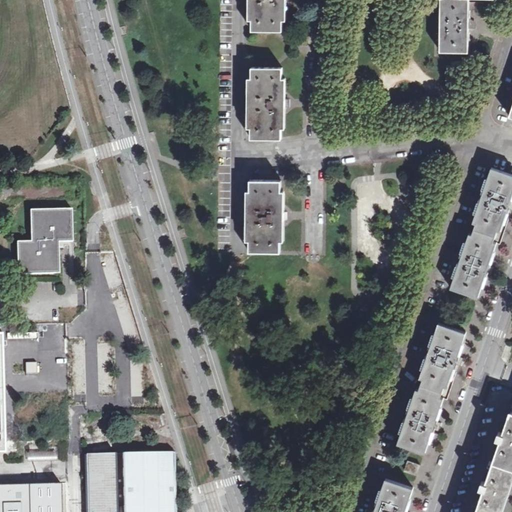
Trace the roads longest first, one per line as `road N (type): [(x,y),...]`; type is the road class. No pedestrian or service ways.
road 1 (tertiary): [(87,0),(239,511)]
road 2 (residential): [(473,133),(350,511)]
road 3 (residential): [(511,279),(433,511)]
road 4 (residential): [(313,152),(473,133)]
road 5 (residential): [(313,152),(327,0)]
road 6 (residential): [(511,19),(473,133)]
